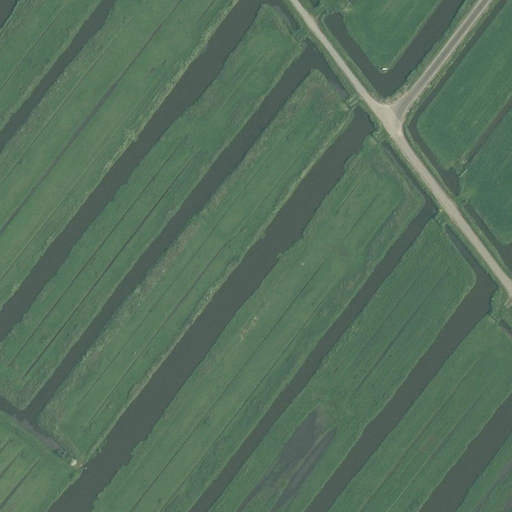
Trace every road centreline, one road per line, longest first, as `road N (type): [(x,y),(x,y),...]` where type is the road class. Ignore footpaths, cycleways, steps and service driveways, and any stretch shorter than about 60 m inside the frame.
road 1 (tertiary): [(511,289),(386,124)]
road 2 (tertiary): [(386,124),(491,0)]
road 3 (unclassified): [(386,124),(294,0)]
